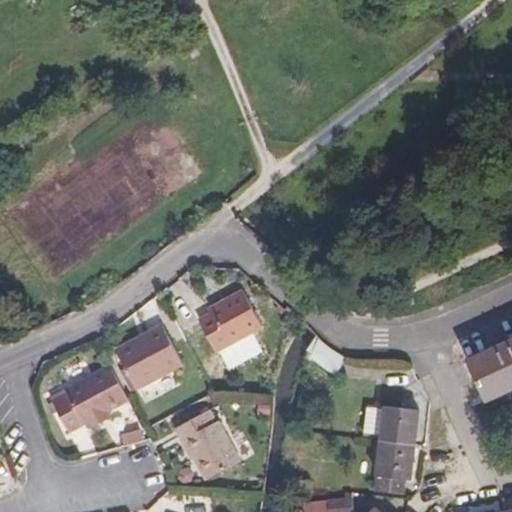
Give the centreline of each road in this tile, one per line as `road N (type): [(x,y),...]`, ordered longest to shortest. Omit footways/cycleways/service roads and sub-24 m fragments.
road 1 (residential): [(2,360),(97,320),(198,247),(257,265),(302,313),(349,339),(425,340)]
road 2 (track): [(493,0),(271,177),(198,247)]
road 3 (track): [(271,177),(200,0)]
road 4 (residential): [(511,478),(488,482),(425,340)]
road 5 (residential): [(49,496),(2,360)]
